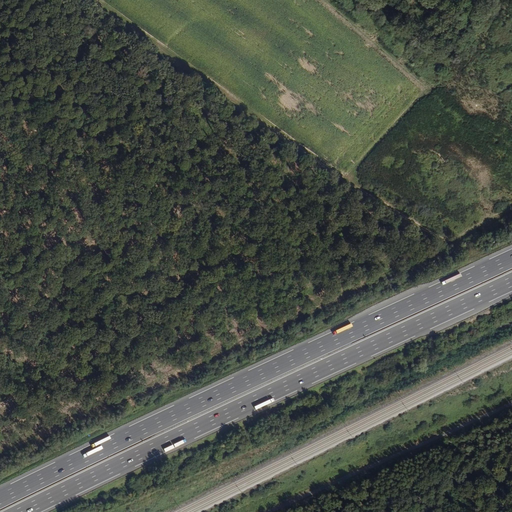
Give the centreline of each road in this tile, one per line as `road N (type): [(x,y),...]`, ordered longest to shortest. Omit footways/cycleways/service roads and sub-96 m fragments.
road 1 (motorway): [(511,257),(0,498)]
road 2 (motorway): [(22,511),(511,281)]
road 3 (track): [(511,403),(266,511)]
